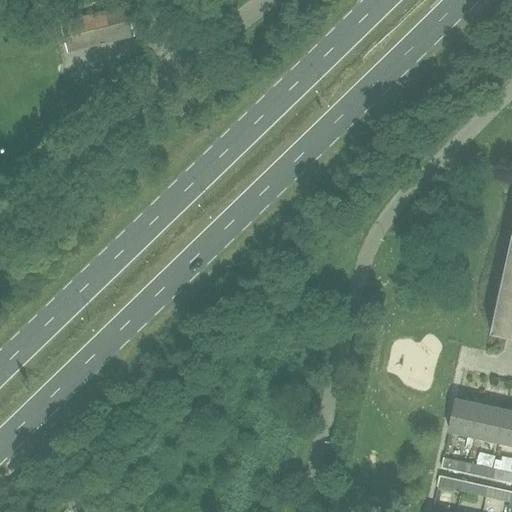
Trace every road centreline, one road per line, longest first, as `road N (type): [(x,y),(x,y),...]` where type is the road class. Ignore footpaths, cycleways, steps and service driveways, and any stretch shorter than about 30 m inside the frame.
road 1 (primary): [(0,448),(463,0)]
road 2 (primary): [(384,0),(0,366)]
road 3 (unclassified): [(274,0),(0,230)]
